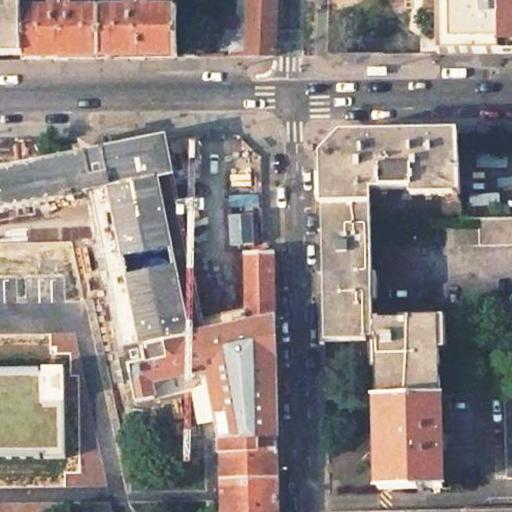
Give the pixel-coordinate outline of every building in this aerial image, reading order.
[(0,0),(0,49),(22,49),(20,6),(19,0),(0,0)] [(276,0),(248,0),(247,39),(246,56),(274,56),(276,11),(276,0)] [(432,0),(434,54),(499,53),(497,0),(432,0)] [(511,0),(497,0),(499,53),(511,53),(511,0)] [(131,5),(99,5),(100,59),(177,58),(176,4),(144,4),(143,2),(133,2),(131,5)] [(54,5),(20,6),(22,49),(22,60),(100,59),(99,5),(67,6),(66,3),(55,4),(54,5)] [(235,38),(231,44),(230,57),(246,56),(247,39),(235,38)] [(400,134),(341,135),(320,157),(321,182),(321,207),(370,206),(370,190),(402,190),(402,200),(411,199),(411,196),(454,196),(454,202),(459,202),(458,195),(460,195),(458,133),(400,134)] [(0,212),(93,193),(104,249),(113,295),(125,351),(189,338),(182,303),(159,188),(157,180),(191,173),(184,138),(115,153),(113,143),(103,146),(102,141),(83,145),(83,150),(76,151),(78,160),(0,175),(0,212)] [(370,206),(321,207),(322,254),(324,337),(324,343),(366,342),(366,339),(373,339),(375,397),(440,396),(438,318),(372,319),(370,220),(370,206)] [(511,218),(479,219),(479,247),(511,246),(511,218)] [(262,253),(245,254),(247,326),(274,321),(273,253),(262,253)] [(219,440),(277,438),(274,321),(247,326),(189,338),(125,351),(136,404),(154,401),(192,393),(195,413),(197,420),(200,440),(219,440)] [(0,370),(0,469),(68,468),(65,369),(0,370)] [(511,394),(503,394),(506,479),(511,479),(511,394)] [(440,396),(375,397),(376,444),(378,490),(417,489),(418,491),(427,491),(427,488),(442,488),(440,396)] [(277,438),(219,440),(221,482),(278,478),(277,438)] [(278,511),(278,502),(278,478),(221,482),(221,511),(278,511)]
